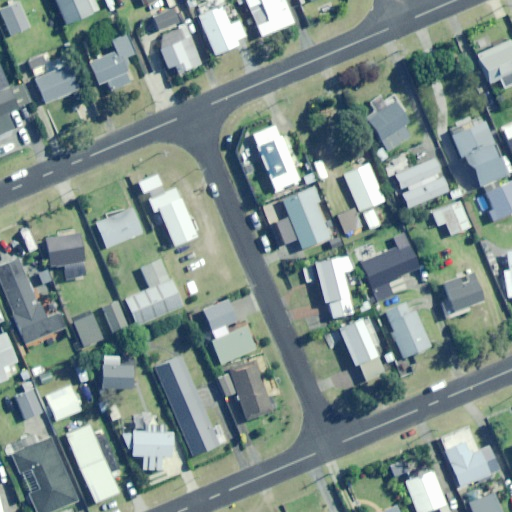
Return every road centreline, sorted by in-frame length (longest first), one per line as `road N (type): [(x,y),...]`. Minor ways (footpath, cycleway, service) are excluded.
road 1 (residential): [(190,113),(331,446)]
road 2 (residential): [(190,113),(403,22)]
road 3 (residential): [(0,194),(190,113)]
road 4 (residential): [(511,370),(331,446)]
road 5 (residential): [(331,446),(178,511)]
